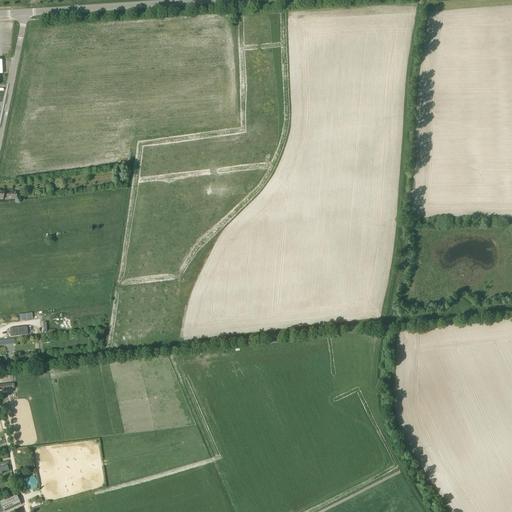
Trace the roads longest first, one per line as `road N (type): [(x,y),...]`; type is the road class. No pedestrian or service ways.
road 1 (unclassified): [(0,366),(511,312)]
road 2 (tertiary): [(23,13),(222,0)]
road 3 (track): [(381,327),(378,416),(429,511)]
road 4 (track): [(236,511),(167,348)]
road 5 (residential): [(0,140),(23,13)]
